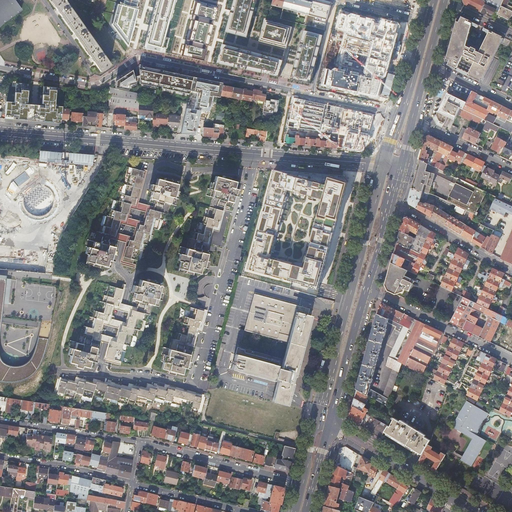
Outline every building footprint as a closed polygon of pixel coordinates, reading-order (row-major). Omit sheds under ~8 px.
[(0,0),(0,26),(4,23),(22,10),(14,0),(0,0)] [(88,54),(101,72),(110,65),(64,0),(49,0),(56,9),(71,30),(88,54)] [(124,0),(123,6),(117,4),(112,24),(127,46),(138,9),(135,9),(137,0),(139,0),(140,0),(124,0)] [(174,0),(157,0),(146,47),(165,51),(168,38),(165,37),(174,0)] [(246,39),(255,0),(234,0),(226,34),(246,39)] [(284,8),(285,0),(273,0),(272,5),(283,8),(284,8)] [(283,8),(306,14),(306,15),(310,16),(314,3),(309,1),(309,2),(302,0),(285,0),(284,8),(283,8)] [(332,2),(322,0),(314,0),(314,3),(310,16),(328,19),(332,2)] [(480,12),(484,4),(486,1),(483,0),(462,0),(464,4),(480,12)] [(204,61),(217,7),(196,1),(182,55),(204,61)] [(496,9),(484,4),(480,12),(485,14),(487,11),(493,15),(496,9)] [(510,21),(511,16),(511,11),(501,6),(497,15),(510,21)] [(462,17),(457,19),(452,41),(446,62),(448,66),(481,82),(482,80),(484,80),(494,58),(503,39),(502,39),(503,37),(494,32),(493,34),(490,33),(479,53),(476,51),(477,50),(472,47),(471,49),(466,46),(473,24),(469,22),(470,20),(462,17)] [(266,22),(262,39),(288,46),(291,28),(266,22)] [(324,36),(305,31),(293,80),(312,84),(324,36)] [(285,61),(224,46),(218,66),(282,78),(285,61)] [(190,91),(193,77),(138,66),(139,84),(189,94),(190,91)] [(136,83),(133,70),(115,81),(115,88),(128,91),(129,85),(136,83)] [(222,83),(193,77),(190,91),(197,93),(193,109),(186,108),(180,134),(195,135),(200,110),(208,112),(212,96),(220,97),(220,96),(222,86),(222,83)] [(6,102),(5,119),(31,121),(61,124),(61,119),(62,109),(62,107),(55,106),(56,105),(55,105),(56,88),(43,87),(41,106),(27,104),(28,85),(15,84),(14,103),(6,102)] [(220,96),(231,98),(233,88),(227,87),(222,86),(220,96)] [(243,89),(243,87),(243,86),(241,86),(239,86),(239,87),(238,88),(237,87),(236,89),(233,88),(231,98),(241,100),(241,99),(243,89)] [(139,102),(140,93),(128,91),(115,88),(107,87),(106,96),(107,96),(109,96),(108,105),(108,106),(108,115),(113,115),(113,114),(114,112),(125,113),(126,110),(138,112),(138,105),(139,102)] [(248,90),(243,89),(241,99),(251,101),(251,100),(253,91),(248,90)] [(261,91),(253,89),(253,91),(251,100),(252,101),(252,99),(265,102),(265,100),(266,95),(261,94),(261,93),(261,91)] [(463,109),(470,96),(462,92),(459,99),(447,94),(436,116),(438,120),(444,123),(448,117),(454,120),(457,115),(460,108),(463,109)] [(499,113),(502,107),(481,96),(479,101),(483,102),(484,103),(484,104),(486,104),(490,105),(487,111),(474,104),(472,105),(471,99),(474,100),(477,94),(472,92),(470,96),(463,109),(474,115),(480,118),(482,119),(487,121),(493,124),(495,121),(499,113)] [(279,100),(279,101),(278,102),(270,101),(269,103),(265,102),(265,100),(265,102),(263,114),(273,115),(273,113),(276,114),(276,117),(276,118),(277,112),(279,100)] [(152,116),(153,106),(138,105),(138,112),(137,117),(142,118),(142,120),(144,120),(145,120),(146,118),(152,118),(152,116)] [(509,116),(511,111),(502,107),(499,113),(508,118),(509,116)] [(472,120),(474,115),(463,109),(460,108),(457,115),(471,121),(472,120)] [(63,119),(69,119),(69,110),(62,109),(61,119),(63,119)] [(385,115),(351,109),(349,120),(384,125),(385,115)] [(76,121),(82,122),(83,114),(83,113),(81,113),(81,114),(72,113),(71,121),(76,121)] [(82,122),(82,126),(87,126),(87,123),(87,122),(88,121),(96,122),(96,113),(90,113),(90,114),(83,114),(82,122)] [(113,114),(113,115),(112,121),(115,121),(114,125),(118,125),(124,126),(125,117),(125,116),(113,114)] [(167,125),(168,116),(156,115),(156,116),(152,116),(152,118),(152,121),(151,129),(155,129),(155,125),(155,124),(159,124),(167,125)] [(167,126),(167,128),(172,128),(172,127),(173,127),(178,128),(181,117),(168,116),(167,125),(167,126)] [(124,126),(124,129),(125,129),(136,130),(137,123),(128,123),(129,117),(125,117),(124,126)] [(494,138),(499,127),(493,124),(487,121),(485,125),(483,129),(488,131),(490,128),(496,131),(493,138),(494,138)] [(203,128),(202,136),(210,137),(218,138),(219,125),(215,124),(214,124),(213,129),(203,128)] [(455,134),(458,128),(452,125),(449,131),(455,134)] [(478,139),(481,134),(468,128),(467,130),(463,138),(476,144),(477,142),(478,139)] [(259,131),(247,129),(246,129),(245,137),(248,137),(249,134),(261,135),(260,138),(260,141),(265,142),(267,132),(263,131),(259,131)] [(287,134),(285,143),(290,144),(296,144),(296,138),(289,137),(290,135),(287,134)] [(433,161),(442,142),(429,135),(425,137),(419,160),(428,164),(431,165),(432,163),(428,162),(430,155),(427,153),(427,150),(426,150),(427,146),(431,148),(430,149),(433,150),(434,149),(435,150),(433,155),(431,160),(433,161)] [(296,138),(296,144),(301,145),(306,145),(307,139),(299,138),(300,136),(296,136),(296,138)] [(307,139),(306,145),(311,146),(316,146),(317,140),(310,139),(310,138),(307,137),(307,139)] [(505,147),(507,143),(497,138),(492,149),(498,152),(499,149),(501,150),(502,146),(505,147)] [(317,140),(316,146),(322,147),(327,147),(327,141),(320,141),(320,139),(317,139),(317,140)] [(432,163),(431,165),(442,171),(445,166),(438,163),(443,154),(446,155),(443,163),(446,164),(448,159),(452,151),(454,148),(442,142),(433,161),(432,163)] [(511,154),(511,145),(507,143),(505,147),(503,152),(511,156),(511,154)] [(48,162),(93,165),(94,153),(40,150),(39,165),(47,166),(48,162)] [(461,162),(465,153),(460,150),(458,154),(452,151),(449,158),(455,162),(456,160),(459,161),(458,162),(459,163),(460,164),(461,162)] [(472,167),(476,158),(465,153),(461,162),(468,165),(467,166),(469,167),(470,166),(472,167)] [(483,172),(485,169),(486,167),(483,165),(485,162),(476,158),(472,167),(475,168),(475,170),(476,170),(477,169),(483,172)] [(428,164),(419,160),(412,189),(424,192),(429,194),(434,174),(426,172),(428,164)] [(114,204),(113,210),(110,209),(108,217),(105,216),(102,226),(99,225),(97,232),(95,231),(93,239),(92,242),(86,240),(84,247),(86,247),(84,254),(86,255),(84,264),(92,266),(92,265),(99,267),(100,265),(110,268),(111,261),(113,261),(114,258),(115,254),(112,254),(115,244),(108,242),(110,235),(115,237),(117,229),(120,220),(125,221),(127,212),(130,204),(135,206),(137,197),(142,180),(144,171),(127,167),(125,174),(129,175),(123,195),(120,194),(118,201),(115,200),(114,204)] [(490,181),(494,173),(495,171),(489,168),(488,170),(485,169),(483,172),(481,177),(490,181)] [(286,191),(291,172),(288,172),(286,172),(272,170),(262,206),(262,207),(285,213),(290,192),(286,191)] [(510,182),(511,178),(511,175),(503,171),(498,181),(502,183),(504,179),(510,182)] [(325,175),(291,172),(286,191),(290,192),(320,200),(326,175),(325,175)] [(500,176),(494,173),(490,181),(495,184),(500,176)] [(200,248),(201,242),(207,243),(209,235),(211,226),(217,228),(220,215),(224,204),(230,206),(233,196),(236,197),(237,193),(238,190),(237,190),(239,183),(229,180),(229,177),(223,175),(222,178),(215,176),(213,183),(211,182),(209,189),(207,188),(205,196),(212,197),(207,217),(203,216),(202,223),(199,222),(196,233),(193,232),(191,239),(189,238),(188,242),(186,248),(180,246),(178,253),(181,254),(179,261),(180,261),(177,271),(184,273),(185,272),(192,274),(192,271),(203,274),(204,268),(206,268),(206,265),(207,261),(205,260),(208,250),(200,248)] [(320,200),(313,220),(335,226),(347,183),(343,176),(327,175),(326,175),(320,200)] [(139,250),(142,251),(144,244),(146,245),(149,236),(152,237),(154,230),(156,230),(159,219),(162,220),(164,213),(167,214),(169,204),(176,205),(178,199),(176,198),(178,192),(175,191),(178,181),(171,179),(171,180),(164,178),(163,180),(157,179),(155,185),(150,184),(149,187),(148,191),(151,192),(148,202),(155,204),(153,210),(148,209),(145,216),(143,226),(138,224),(136,232),(133,241),(128,240),(125,250),(122,261),(128,263),(129,259),(136,261),(139,250)] [(482,225),(495,197),(476,187),(464,182),(457,178),(447,201),(456,206),(465,210),(470,213),(475,215),(473,220),(479,223),(480,224),(482,225)] [(466,179),(464,182),(476,187),(478,184),(466,179)] [(423,198),(424,192),(412,189),(408,200),(409,204),(432,217),(435,206),(430,205),(428,205),(428,204),(427,204),(426,204),(426,205),(419,203),(421,197),(423,198)] [(435,196),(434,196),(435,200),(454,209),(456,206),(447,201),(435,196)] [(511,204),(496,197),(490,209),(505,216),(506,213),(511,215),(511,204)] [(437,207),(435,206),(432,217),(445,225),(451,216),(442,210),(443,208),(440,206),(439,207),(438,206),(437,207)] [(465,210),(456,206),(454,209),(454,211),(463,215),(465,210)] [(285,213),(262,207),(262,208),(254,238),(276,244),(285,213)] [(463,224),(451,216),(445,225),(461,235),(466,225),(464,224),(465,223),(464,222),(463,224)] [(414,239),(420,225),(406,217),(403,218),(401,224),(400,231),(414,239)] [(335,226),(313,220),(306,247),(328,252),(335,226)] [(430,232),(420,225),(414,239),(400,231),(398,237),(394,253),(405,259),(411,262),(415,264),(416,262),(421,252),(425,242),(430,232)] [(477,232),(466,225),(461,235),(472,241),(476,233),(477,232)] [(497,232),(494,230),(485,250),(492,254),(500,237),(502,234),(497,232)] [(511,230),(501,258),(511,263),(511,230)] [(435,235),(430,232),(425,242),(434,246),(441,250),(443,244),(440,242),(438,245),(435,243),(435,245),(431,243),(435,235)] [(472,241),(481,247),(486,238),(476,233),(472,241)] [(0,255),(0,250),(0,249),(0,244),(10,246),(11,243),(15,244),(16,237),(0,235),(0,255)] [(276,244),(254,238),(245,271),(285,282),(290,262),(273,258),(276,244)] [(434,246),(425,242),(421,252),(426,255),(427,252),(431,254),(434,246)] [(290,262),(285,282),(317,290),(324,265),(328,252),(306,247),(301,265),(290,262)] [(459,261),(463,252),(458,249),(455,255),(449,252),(450,250),(446,248),(443,254),(450,257),(459,261)] [(426,255),(421,252),(416,262),(425,267),(432,270),(433,266),(423,260),(426,255)] [(467,258),(468,255),(463,252),(459,261),(468,266),(471,260),(467,258)] [(405,259),(394,253),(391,263),(401,267),(405,259)] [(455,270),(459,261),(450,257),(449,259),(453,261),(449,268),(455,270)] [(467,267),(468,266),(459,261),(455,270),(460,273),(463,266),(467,267)] [(415,264),(411,262),(408,267),(404,265),(402,268),(408,271),(411,272),(415,264)] [(425,267),(416,262),(415,264),(411,272),(417,275),(420,267),(424,268),(425,267)] [(401,267),(391,263),(390,267),(385,285),(388,291),(395,294),(396,294),(400,293),(403,294),(405,289),(409,291),(413,283),(410,282),(411,279),(405,276),(408,271),(402,268),(401,267)] [(451,279),(455,270),(449,268),(446,267),(445,271),(448,272),(446,276),(442,274),(442,275),(451,279)] [(498,271),(493,269),(490,275),(487,273),(486,276),(494,280),(498,271)] [(456,280),(460,273),(455,270),(451,279),(460,284),(460,282),(456,280)] [(504,274),(498,271),(494,280),(510,287),(511,283),(501,279),(504,274)] [(494,280),(486,276),(479,273),(477,276),(487,281),(485,286),(490,289),(494,280)] [(446,289),(451,279),(442,275),(441,277),(445,279),(441,286),(446,289)] [(138,303),(135,311),(130,309),(127,317),(125,326),(120,325),(117,333),(115,342),(110,340),(108,349),(105,357),(119,361),(122,351),(124,352),(126,345),(129,345),(132,336),(134,336),(137,329),(139,330),(142,320),(145,321),(147,314),(149,315),(152,305),(158,306),(160,299),(159,299),(161,292),(158,292),(161,281),(154,280),(147,278),(146,281),(139,279),(137,286),(133,285),(132,288),(131,292),(134,293),(131,301),(138,303)] [(459,285),(460,284),(451,279),(446,289),(463,297),(465,298),(467,292),(463,290),(462,293),(452,290),(455,283),(459,285)] [(510,287),(494,280),(490,289),(496,291),(498,286),(508,291),(510,287)] [(37,370),(41,362),(49,344),(51,324),(56,290),(0,283),(0,381),(10,383),(28,380),(37,370)] [(93,310),(91,317),(89,317),(86,327),(83,326),(81,332),(78,332),(75,342),(70,340),(68,347),(70,347),(68,354),(70,355),(68,361),(75,363),(74,366),(81,368),(82,365),(92,368),(92,367),(94,361),(95,362),(96,359),(97,355),(94,355),(97,344),(91,342),(93,336),(98,337),(100,329),(103,321),(108,322),(111,313),(113,305),(118,306),(120,298),(123,290),(109,286),(106,296),(103,295),(101,302),(99,301),(96,311),(93,310)] [(487,297),(490,289),(485,286),(483,291),(479,290),(478,293),(487,297)] [(496,291),(490,289),(487,297),(495,301),(502,305),(504,301),(495,296),(496,295),(494,294),(496,291)] [(483,306),(487,297),(478,293),(477,295),(481,297),(477,304),(483,306)] [(238,347),(233,366),(232,369),(274,381),(275,379),(278,380),(275,391),(272,402),(287,406),(290,395),(293,384),(292,384),(293,382),(295,373),(298,364),(299,364),(303,348),(312,316),(308,316),(310,310),(266,298),(266,299),(262,298),(262,297),(255,295),(245,331),(279,340),(278,342),(288,345),(284,359),(238,347)] [(463,297),(449,322),(456,326),(461,317),(463,315),(471,300),(468,299),(465,298),(463,297)] [(495,301),(487,297),(483,306),(488,309),(491,301),(495,303),(495,301)] [(500,322),(503,316),(501,315),(497,313),(488,309),(483,306),(477,304),(471,300),(463,315),(461,317),(456,326),(490,342),(500,322)] [(392,321),(397,311),(383,304),(379,305),(377,314),(392,321)] [(185,316),(180,333),(177,333),(175,339),(172,338),(169,349),(162,347),(160,354),(162,354),(160,361),(163,362),(161,369),(168,370),(167,373),(174,375),(175,372),(184,375),(186,368),(188,369),(189,366),(190,362),(188,361),(190,351),(184,349),(186,342),(192,344),(194,336),(197,327),(200,328),(202,320),(205,311),(190,307),(188,317),(185,316)] [(409,329),(414,319),(406,315),(397,311),(392,321),(404,326),(409,329)] [(366,356),(377,361),(385,332),(387,323),(396,327),(387,344),(393,347),(404,326),(392,321),(377,314),(367,351),(368,351),(367,353),(366,353),(366,356)] [(511,320),(505,317),(503,316),(500,322),(505,324),(511,327),(511,328),(506,342),(511,344),(511,320)] [(397,361),(405,365),(425,324),(417,320),(397,361)] [(500,322),(490,342),(496,345),(505,324),(500,322)] [(405,365),(423,374),(427,365),(443,333),(425,324),(405,365)] [(388,357),(394,360),(409,329),(404,326),(393,347),(388,357)] [(459,341),(454,338),(451,344),(449,344),(448,346),(450,346),(455,349),(459,341)] [(459,341),(455,349),(460,352),(464,343),(459,341)] [(446,354),(451,357),(455,349),(450,346),(446,354)] [(451,357),(456,360),(460,352),(455,349),(451,357)] [(482,362),(488,365),(492,357),(476,349),(475,351),(480,353),(477,360),(482,362)] [(442,363),(447,365),(451,357),(446,354),(442,363)] [(368,396),(386,406),(398,372),(392,369),(383,396),(369,388),(371,382),(372,382),(377,361),(366,356),(357,389),(368,396)] [(392,369),(398,372),(401,363),(394,360),(388,357),(386,366),(392,369)] [(447,365),(452,368),(456,360),(451,357),(447,365)] [(492,357),(488,365),(493,367),(497,359),(492,357)] [(479,371),(484,373),(488,365),(482,362),(479,371)] [(438,371),(443,373),(447,365),(442,363),(438,371)] [(443,373),(448,376),(453,378),(454,376),(449,374),(452,368),(447,365),(443,373)] [(484,373),(489,376),(499,380),(501,377),(491,372),(493,367),(488,365),(484,373)] [(434,379),(439,382),(443,373),(438,371),(434,379)] [(475,379),(480,381),(484,373),(479,371),(475,379)] [(439,382),(444,385),(448,376),(443,373),(439,382)] [(480,381),(485,384),(489,376),(484,373),(480,381)] [(158,389),(149,386),(148,391),(140,388),(131,386),(130,391),(122,388),(106,384),(96,381),(95,384),(88,382),(78,380),(77,384),(68,382),(60,379),(55,396),(62,398),(63,395),(73,397),(74,396),(81,398),(81,395),(91,397),(92,394),(103,397),(102,400),(116,404),(117,401),(126,403),(126,405),(133,407),(134,403),(144,406),(145,404),(152,406),(153,403),(162,405),(163,404),(170,406),(171,403),(191,408),(190,411),(199,414),(203,397),(196,395),(173,389),(167,387),(166,391),(158,389)] [(471,387),(476,390),(480,381),(475,379),(471,387)] [(476,390),(481,392),(485,384),(480,381),(476,390)] [(467,396),(472,398),(476,390),(471,387),(467,396)] [(364,404),(368,396),(357,389),(354,398),(364,404)] [(472,398),(477,401),(481,392),(476,390),(472,398)] [(422,455),(428,444),(430,440),(438,420),(401,397),(398,403),(392,399),(388,406),(394,409),(393,410),(395,411),(391,419),(393,420),(390,427),(389,426),(385,432),(422,455)] [(20,405),(21,400),(6,398),(4,414),(7,414),(11,415),(12,404),(20,405)] [(372,410),(373,409),(364,404),(354,398),(352,406),(367,414),(368,411),(368,410),(368,409),(364,407),(365,406),(372,410)] [(31,415),(33,415),(34,408),(35,402),(21,400),(20,405),(19,409),(22,409),(22,410),(31,411),(31,413),(31,415)] [(473,439),(463,457),(461,460),(472,466),(486,441),(476,435),(488,414),(467,402),(452,427),(458,430),(459,429),(463,431),(462,433),(473,439)] [(500,412),(505,414),(509,405),(504,403),(500,412)] [(63,406),(59,406),(58,411),(50,410),(48,420),(53,421),(59,422),(59,419),(61,420),(62,414),(62,413),(63,406)] [(63,406),(62,413),(61,420),(61,422),(65,423),(69,424),(70,415),(72,415),(71,419),(76,419),(77,416),(78,409),(63,406)] [(388,425),(367,414),(352,406),(349,417),(351,420),(360,426),(362,423),(361,422),(362,419),(364,420),(366,421),(363,427),(365,428),(381,438),(388,425)] [(92,411),(78,409),(77,416),(84,417),(91,418),(91,417),(92,411)] [(106,413),(92,411),(91,417),(91,418),(90,420),(93,420),(95,421),(96,418),(105,419),(105,418),(106,413)] [(105,421),(103,430),(109,431),(114,432),(115,423),(111,422),(111,421),(109,421),(109,422),(105,421)] [(148,423),(134,421),(134,422),(133,429),(136,430),(139,430),(140,429),(142,429),(147,430),(148,426),(148,423)] [(0,436),(2,437),(7,437),(8,434),(9,425),(0,423),(0,436)] [(9,425),(8,434),(12,434),(17,435),(18,427),(9,425)] [(157,437),(164,439),(166,430),(154,426),(152,435),(157,437)] [(166,430),(164,439),(171,440),(173,441),(176,431),(177,428),(173,426),(172,430),(167,429),(166,430)] [(226,431),(222,430),(219,441),(219,444),(216,452),(223,453),(228,455),(231,445),(231,444),(223,442),(226,431)] [(180,432),(177,442),(184,444),(186,444),(187,441),(190,442),(192,435),(180,432)] [(60,442),(65,443),(65,442),(67,434),(57,433),(55,441),(60,442)] [(193,433),(192,435),(190,442),(189,445),(194,446),(197,447),(200,436),(200,435),(193,433)] [(34,450),(39,450),(41,435),(37,435),(33,434),(32,437),(32,436),(31,440),(35,447),(34,447),(34,450)] [(71,435),(67,434),(65,442),(74,443),(76,436),(71,435)] [(40,448),(45,449),(45,448),(50,443),(51,437),(46,436),(41,435),(39,450),(40,450),(40,448)] [(31,447),(34,447),(35,447),(31,440),(32,436),(30,436),(28,436),(27,436),(26,438),(25,447),(30,447),(31,448),(31,447)] [(207,438),(200,436),(197,447),(201,448),(204,449),(207,438)] [(208,436),(207,438),(204,449),(207,450),(210,451),(214,438),(208,436)] [(83,450),(84,447),(85,441),(81,439),(76,438),(74,448),(83,450)] [(214,438),(210,451),(214,452),(216,452),(219,444),(214,443),(215,439),(215,438),(214,438)] [(259,439),(257,444),(266,446),(265,450),(269,451),(269,449),(269,448),(271,443),(271,442),(263,440),(259,439)] [(93,449),(94,442),(90,441),(86,440),(85,441),(84,447),(93,449)] [(110,452),(108,462),(107,462),(114,464),(119,465),(131,467),(133,460),(116,457),(120,442),(116,442),(113,441),(112,444),(110,452)] [(110,452),(112,444),(105,443),(103,451),(110,452)] [(294,452),(295,448),(279,444),(277,454),(281,455),(280,459),(281,459),(291,462),(294,452)] [(432,469),(435,472),(436,470),(442,461),(445,455),(441,452),(440,455),(438,454),(438,453),(434,450),(433,451),(430,450),(432,447),(428,444),(422,455),(418,461),(422,464),(426,457),(436,462),(432,469)] [(231,445),(228,455),(235,457),(241,458),(243,448),(231,445)] [(243,448),(241,458),(246,460),(251,461),(254,451),(243,448)] [(67,460),(71,461),(73,453),(64,451),(63,459),(67,460)] [(147,452),(142,451),(140,462),(149,464),(151,454),(149,454),(147,453),(147,452)] [(93,466),(97,467),(99,460),(100,456),(91,454),(91,458),(89,465),(93,466)] [(255,454),(253,462),(258,463),(262,464),(264,456),(255,454)] [(89,466),(89,465),(91,458),(82,455),(80,464),(85,465),(87,465),(89,466)] [(158,455),(157,455),(155,465),(159,466),(158,468),(164,469),(164,466),(166,457),(163,456),(158,455)] [(267,455),(265,465),(271,467),(272,460),(274,461),(275,457),(267,455)] [(372,462),(362,456),(358,468),(369,472),(372,462)] [(286,471),(289,469),(291,462),(281,459),(281,460),(277,459),(274,468),(280,469),(286,471)] [(97,468),(105,470),(107,462),(108,462),(99,460),(97,467),(97,468)] [(182,461),(179,472),(179,473),(184,474),(185,471),(187,472),(189,465),(188,464),(187,464),(188,463),(182,461)] [(105,470),(105,472),(112,474),(114,464),(107,462),(105,470)] [(372,462),(369,472),(368,476),(365,482),(369,483),(371,477),(373,477),(378,466),(372,462)] [(20,465),(20,463),(18,463),(18,467),(17,475),(16,476),(16,477),(20,478),(24,478),(26,468),(19,467),(20,465)] [(344,501),(343,503),(349,505),(354,492),(348,489),(350,486),(343,484),(342,485),(339,484),(341,476),(344,477),(343,478),(345,479),(346,478),(352,479),(354,474),(351,473),(351,472),(349,471),(348,473),(345,472),(346,470),(335,464),(331,480),(329,486),(347,491),(344,501)] [(17,475),(18,467),(14,466),(13,466),(10,465),(8,465),(7,471),(10,471),(10,474),(13,474),(13,476),(16,476),(17,475)] [(131,467),(119,465),(117,475),(123,477),(129,478),(131,467)] [(204,478),(205,473),(206,468),(200,466),(194,465),(192,472),(192,475),(204,478)] [(38,473),(37,477),(46,478),(47,469),(43,469),(39,468),(38,473)] [(384,481),(389,473),(385,470),(371,493),(375,495),(384,481)] [(179,474),(166,471),(164,481),(176,485),(179,474)] [(228,483),(230,477),(230,474),(227,473),(221,472),(218,471),(217,477),(216,480),(228,483)] [(71,483),(72,476),(68,474),(66,474),(64,474),(64,475),(63,475),(63,473),(62,472),(60,472),(60,473),(59,473),(58,475),(57,483),(58,483),(60,483),(60,484),(63,485),(63,484),(67,484),(66,489),(62,488),(62,490),(57,489),(56,494),(57,495),(66,496),(69,497),(69,491),(70,490),(71,483)] [(234,476),(235,473),(231,472),(230,474),(230,477),(232,477),(229,487),(240,490),(240,488),(242,480),(237,479),(233,478),(233,476),(234,476)] [(215,486),(216,480),(217,477),(211,475),(205,473),(204,478),(202,483),(215,486)] [(397,488),(402,481),(389,473),(384,481),(397,488)] [(53,475),(48,474),(47,482),(57,484),(58,483),(57,483),(58,475),(53,475)] [(82,499),(87,500),(88,495),(88,494),(89,489),(90,488),(91,481),(82,478),(72,476),(71,483),(70,490),(69,491),(79,494),(78,499),(82,499)] [(90,488),(89,489),(99,492),(99,494),(105,495),(106,493),(121,496),(123,488),(114,486),(105,484),(105,480),(92,477),(91,481),(90,488)] [(248,480),(243,478),(242,480),(240,488),(249,490),(251,480),(248,480)] [(405,486),(406,483),(402,481),(397,488),(389,502),(392,503),(396,505),(397,506),(407,488),(405,486)] [(264,493),(267,484),(261,483),(259,482),(256,491),(259,492),(257,496),(259,496),(263,497),(264,493)] [(5,495),(12,496),(13,488),(8,487),(5,487),(0,485),(0,495),(5,496),(5,495)] [(269,502),(280,505),(282,497),(284,491),(282,488),(273,485),(271,491),(270,491),(269,493),(271,493),(269,502)] [(324,506),(334,509),(335,507),(338,506),(339,504),(336,503),(337,499),(344,501),(347,491),(329,486),(328,493),(324,506)] [(24,495),(25,490),(17,488),(15,488),(13,488),(12,496),(14,497),(17,497),(18,494),(24,495)] [(421,492),(415,489),(408,501),(413,504),(421,492)] [(35,496),(35,491),(25,490),(24,495),(24,496),(30,497),(30,498),(32,498),(34,499),(35,496)] [(133,500),(145,503),(145,502),(148,493),(139,491),(138,496),(134,495),(133,500)] [(155,504),(157,496),(152,494),(148,493),(145,502),(155,504)] [(359,497),(357,503),(355,509),(362,511),(369,511),(372,506),(377,496),(375,495),(371,493),(368,500),(359,497)] [(87,500),(91,501),(107,504),(108,504),(116,505),(117,500),(88,495),(87,500)] [(55,500),(55,499),(35,496),(34,499),(33,505),(40,506),(47,507),(47,509),(53,510),(54,505),(55,500)] [(72,511),(74,511),(75,507),(77,498),(75,498),(74,503),(67,501),(65,511),(70,511),(72,511)] [(442,505),(431,498),(427,508),(433,511),(440,511),(443,509),(442,505)] [(158,507),(171,510),(171,507),(172,503),(166,501),(160,499),(158,507)] [(116,507),(123,508),(125,502),(120,501),(117,500),(116,505),(116,507)] [(261,505),(260,511),(265,511),(277,511),(278,510),(280,505),(269,502),(266,501),(263,500),(261,505)] [(107,504),(91,501),(89,511),(90,511),(97,511),(98,509),(106,511),(107,504)] [(181,511),(194,511),(195,511),(193,510),(195,505),(178,501),(176,508),(176,509),(179,510),(179,511),(181,511)] [(353,502),(348,511),(353,511),(355,509),(357,503),(353,502)]
